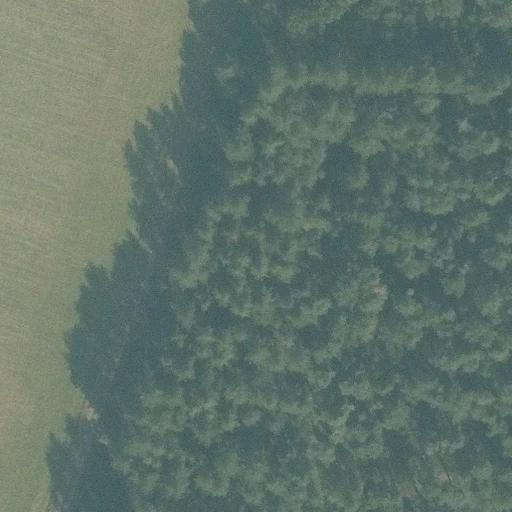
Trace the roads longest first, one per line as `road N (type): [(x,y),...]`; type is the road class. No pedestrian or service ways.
road 1 (track): [(59,511),(227,0)]
road 2 (track): [(221,18),(511,18)]
